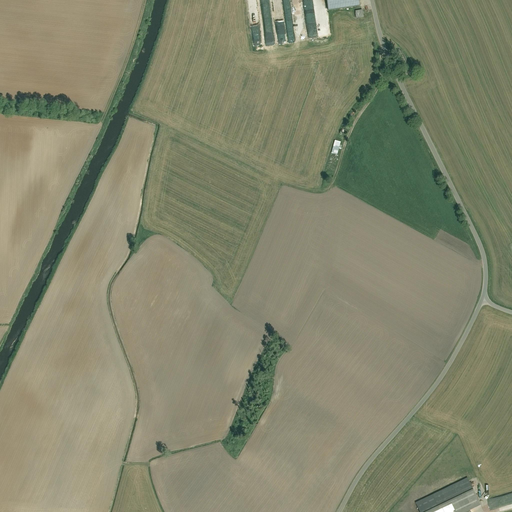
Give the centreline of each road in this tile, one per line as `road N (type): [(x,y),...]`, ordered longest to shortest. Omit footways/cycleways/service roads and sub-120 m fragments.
road 1 (residential): [(483,300),(481,250),(385,54),(370,0)]
road 2 (residential): [(339,511),(447,367),(483,300)]
